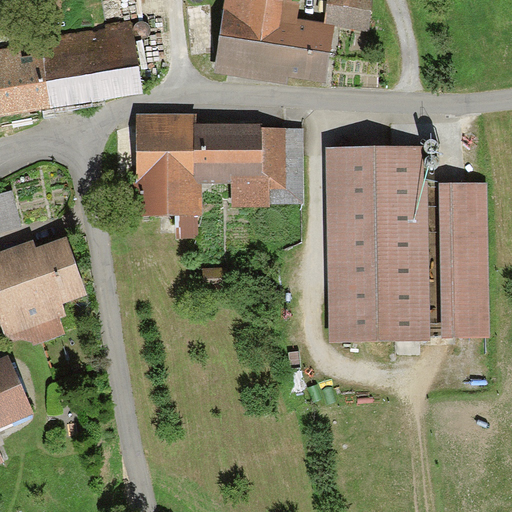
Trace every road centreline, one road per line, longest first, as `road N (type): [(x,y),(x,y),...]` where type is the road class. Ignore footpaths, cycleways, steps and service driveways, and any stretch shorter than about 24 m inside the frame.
road 1 (unclassified): [(511,97),(410,105),(183,96),(77,132)]
road 2 (unclassified): [(77,132),(147,511)]
